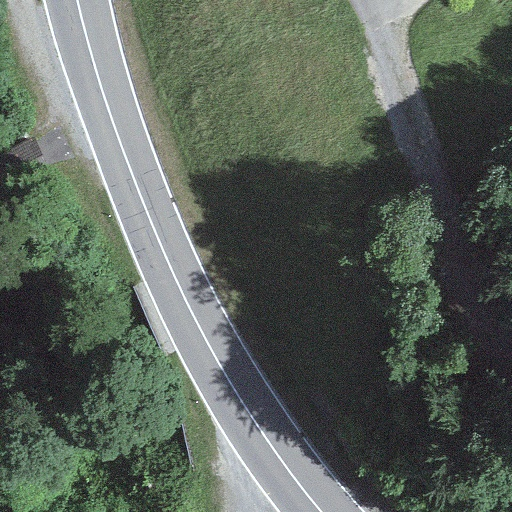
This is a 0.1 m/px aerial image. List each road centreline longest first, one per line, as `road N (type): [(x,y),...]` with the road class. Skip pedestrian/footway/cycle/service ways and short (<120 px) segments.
road 1 (secondary): [(75,0),(93,77),(146,216),(240,402),(318,511)]
road 2 (track): [(511,306),(495,294),(373,0)]
